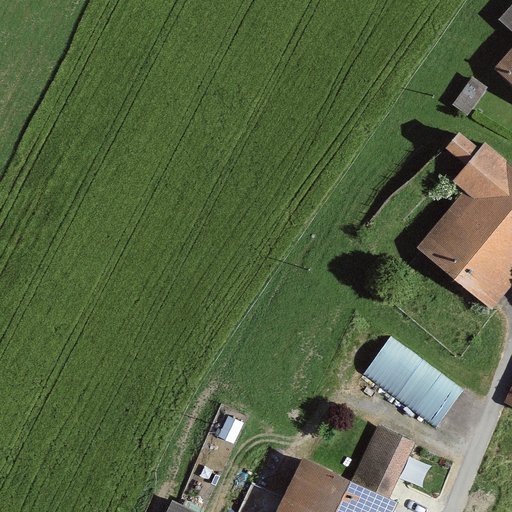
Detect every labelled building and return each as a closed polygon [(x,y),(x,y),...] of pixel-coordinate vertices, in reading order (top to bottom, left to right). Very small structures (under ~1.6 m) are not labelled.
[(511,0),(497,17),(511,30),(511,38),(492,61),(511,78),(511,0)] [(469,111),(487,87),(471,75),(453,99),(469,111)] [(453,126),(439,143),(459,160),(446,175),(461,187),(413,245),(487,305),(511,275),(511,161),(482,136),(475,144),(453,126)] [(389,332),(360,371),(433,425),(462,386),(389,332)] [(511,379),(503,400),(511,404),(511,379)] [(372,419),(345,476),(295,453),(266,511),(386,511),(394,496),(388,493),(414,439),(372,419)] [(402,471),(423,479),(430,461),(409,453),(402,471)] [(199,511),(200,511),(169,498),(162,511),(199,511)]
